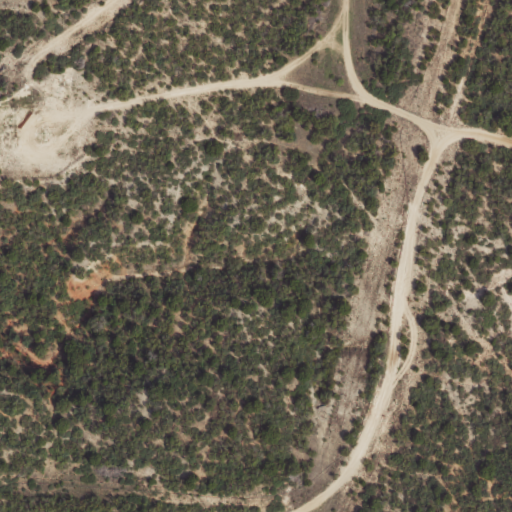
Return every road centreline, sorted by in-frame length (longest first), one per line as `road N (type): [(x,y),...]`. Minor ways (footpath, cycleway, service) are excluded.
road 1 (residential): [(449,134),(419,392),(384,473),(309,511)]
road 2 (residential): [(313,0),(349,68),(449,134),(511,151)]
